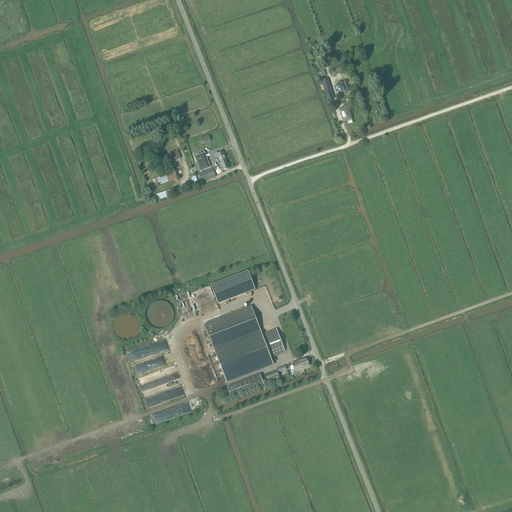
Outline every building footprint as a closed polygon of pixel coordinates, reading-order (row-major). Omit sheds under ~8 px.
[(335,87),(336,92),(341,92),(345,91),(345,92),(348,91),(344,81),(338,84),(335,87)] [(329,83),(323,85),(328,101),(334,99),(329,83)] [(343,107),(343,109),(340,110),(344,122),(347,121),(349,124),(353,123),(349,110),(351,109),(349,105),(343,107)] [(178,151),(165,156),(168,164),(181,159),(178,151)] [(226,161),(222,152),(218,154),(218,153),(215,154),(216,158),(218,157),(220,162),(220,163),(226,161)] [(205,153),(195,157),(200,172),(210,168),(205,153)] [(217,163),(218,165),(221,164),(222,167),(221,167),(221,168),(220,169),(221,172),(229,169),(226,161),(220,163),(220,162),(217,163)] [(191,178),(193,183),(197,182),(197,181),(200,180),(201,182),(216,177),(213,169),(198,174),(199,176),(196,177),(195,176),(191,178)] [(166,175),(152,180),(155,187),(177,179),(174,171),(165,174),(166,175)] [(178,188),(157,195),(159,200),(180,193),(178,188)] [(248,271),(211,285),(218,304),(255,290),(248,271)] [(251,307),(204,324),(213,349),(256,332),(261,331),(251,307)] [(256,332),(213,349),(227,384),(274,366),(271,357),(285,352),(276,329),(262,334),(261,331),(256,332)] [(309,366),(306,358),(292,363),(295,372),(309,366)] [(277,371),(265,376),(269,385),(281,380),(277,371)] [(260,375),(227,387),(231,398),(264,385),(260,375)]
